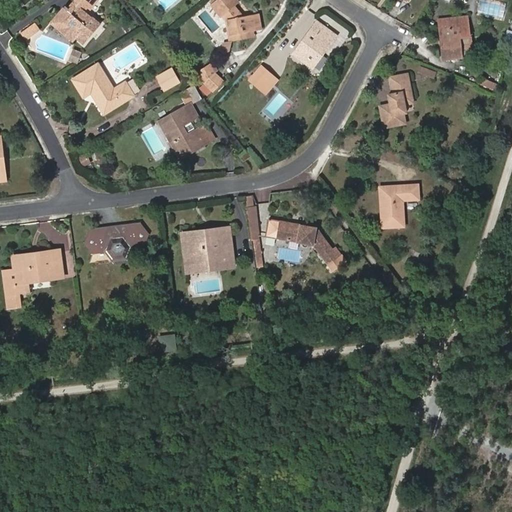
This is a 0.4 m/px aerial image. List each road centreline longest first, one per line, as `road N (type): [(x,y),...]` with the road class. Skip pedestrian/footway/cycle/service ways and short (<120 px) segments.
road 1 (residential): [(74,207),(292,171),(319,147),(383,29)]
road 2 (track): [(511,340),(450,334),(511,156)]
road 3 (track): [(393,511),(450,334)]
road 4 (residential): [(74,207),(40,119),(0,53)]
